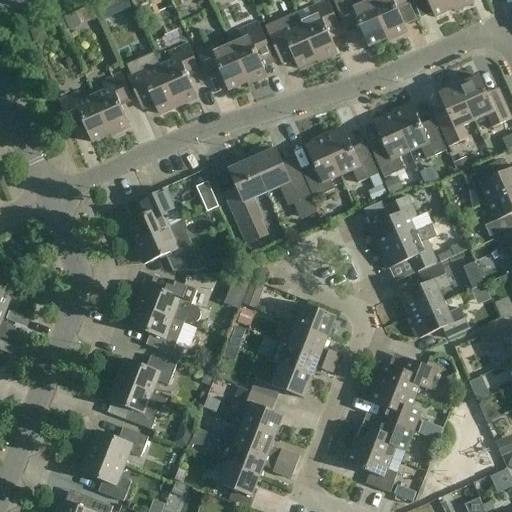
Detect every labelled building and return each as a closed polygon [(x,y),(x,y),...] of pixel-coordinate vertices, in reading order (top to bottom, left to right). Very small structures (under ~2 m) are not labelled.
[(332,0),(335,6),(346,30),(358,24),(368,48),(387,40),(387,39),(370,0),(332,0)] [(370,0),(387,39),(387,40),(388,42),(408,34),(396,7),(408,2),(407,0),(372,0),(371,1),(370,0)] [(454,10),(449,0),(412,0),(413,1),(414,0),(426,0),(435,19),(454,10)] [(472,0),(449,0),(454,10),(455,13),(475,4),(472,0)] [(318,61),(317,62),(318,64),(338,56),(326,29),(338,24),(328,1),(308,10),(312,18),(301,23),(300,20),(299,20),(318,61)] [(299,20),(299,21),(296,15),(265,28),(281,64),(294,59),(298,70),(317,62),(318,61),(299,20)] [(247,83),(247,84),(248,86),(268,77),(261,62),(273,57),(258,23),(238,32),(242,40),(231,45),(230,42),(229,43),(247,83)] [(247,83),(229,43),(230,45),(219,50),(216,41),(195,50),(206,74),(218,68),(228,92),(247,84),(247,83)] [(160,64),(159,65),(178,105),(177,106),(178,108),(198,99),(186,73),(198,68),(188,45),(168,54),(171,62),(161,67),(160,64)] [(158,114),(177,106),(178,105),(159,65),(153,53),(127,64),(130,70),(125,72),(136,96),(148,90),(158,114)] [(111,135),(110,135),(111,138),(131,129),(120,103),(132,97),(121,74),(101,83),(105,92),(94,96),(93,94),(111,135)] [(479,77),(459,86),(475,122),(487,117),(492,129),(511,120),(500,95),(489,99),(479,77)] [(475,122),(459,86),(439,95),(449,117),(438,122),(449,148),(468,139),(463,128),(475,122)] [(111,135),(93,94),(92,94),(93,97),(83,101),(79,93),(59,102),(69,125),(81,120),(92,143),(110,135),(111,135)] [(393,115),(410,153),(421,149),(426,161),(447,152),(435,125),(423,130),(411,104),(392,113),(393,115)] [(393,115),(374,123),(384,147),(372,152),(384,179),(404,170),(399,158),(410,153),(393,115)] [(324,136),(342,177),(353,172),(358,184),(370,179),(374,188),(368,191),(372,201),(387,195),(366,148),(354,153),(344,130),(337,133),(336,130),(324,136)] [(342,177),(324,136),(311,141),(312,144),(305,147),(316,170),(304,176),(314,199),(335,190),(331,182),(342,177)] [(250,156),(267,194),(280,188),(286,202),(296,197),(299,202),(311,197),(298,169),(287,174),(276,150),(273,151),(271,147),(250,156)] [(230,165),(232,170),(229,171),(240,195),(227,200),(247,245),(266,237),(259,222),(263,220),(254,199),(267,194),(250,156),(230,165)] [(487,202),(488,203),(511,192),(511,169),(505,173),(500,162),(464,178),(468,189),(472,209),(487,202)] [(219,208),(208,183),(196,188),(207,213),(219,208)] [(126,224),(135,245),(171,230),(170,228),(181,223),(167,191),(144,201),(150,214),(126,224)] [(511,192),(488,203),(496,222),(485,227),(490,238),(511,228),(511,217),(511,216),(511,215),(511,192)] [(370,227),(379,249),(432,225),(427,214),(417,218),(408,197),(384,208),(389,219),(370,227)] [(437,237),(432,225),(379,249),(389,270),(408,262),(414,275),(437,264),(427,241),(437,237)] [(166,256),(171,267),(173,272),(203,271),(187,237),(176,242),(171,230),(135,245),(144,265),(166,256)] [(511,257),(511,232),(496,240),(505,261),(511,257)] [(410,318),(444,303),(439,291),(451,286),(442,266),(419,275),(424,286),(400,296),(410,318)] [(145,285),(137,306),(184,324),(185,321),(190,323),(192,323),(193,323),(195,323),(196,322),(198,321),(199,320),(200,319),(200,317),(201,316),(201,314),(201,313),(200,311),(199,310),(198,308),(191,306),(197,292),(171,282),(167,293),(145,285)] [(0,307),(7,310),(5,309),(12,291),(14,292),(14,291),(0,285),(0,307)] [(263,289),(259,288),(252,285),(244,305),(255,309),(263,289)] [(511,297),(499,303),(504,316),(511,313),(511,297)] [(444,303),(410,318),(420,340),(443,330),(448,340),(470,330),(461,310),(449,315),(444,303)] [(296,326),(328,339),(336,318),(304,305),(296,326)] [(172,356),(184,324),(137,306),(129,326),(151,335),(146,346),(172,356)] [(0,329),(14,335),(16,328),(0,322),(5,310),(6,311),(7,310),(0,307),(0,329)] [(324,349),(328,339),(296,326),(288,345),(288,346),(336,365),(340,355),(325,350),(325,349),(324,349)] [(511,359),(511,326),(496,334),(501,345),(505,343),(511,359)] [(239,349),(246,331),(235,327),(229,345),(239,349)] [(0,337),(11,342),(14,335),(0,329),(0,337)] [(281,364),(280,366),(312,379),(316,368),(318,369),(332,374),(336,365),(288,346),(288,345),(277,341),(270,360),(281,364)] [(471,363),(496,357),(493,346),(469,352),(471,363)] [(153,395),(153,394),(157,382),(169,387),(176,367),(151,357),(146,368),(125,360),(117,381),(153,395)] [(383,367),(376,383),(416,399),(420,388),(430,392),(438,372),(414,362),(409,374),(386,365),(385,368),(383,367)] [(304,399),(312,379),(280,366),(272,387),(256,380),(251,392),(276,401),(280,390),(304,399)] [(152,431),(159,411),(168,399),(153,394),(153,395),(117,381),(109,401),(130,410),(126,421),(152,431)] [(394,412),(390,423),(414,433),(421,414),(411,410),(416,399),(376,383),(370,399),(373,400),(371,404),(394,412)] [(251,404),(243,425),(276,437),(284,417),(272,412),(276,401),(251,392),(247,403),(251,404)] [(359,428),(352,444),(392,460),(399,441),(409,445),(414,433),(390,423),(385,434),(363,425),(361,429),(359,428)] [(235,445),(296,468),(300,457),(282,450),(281,452),(273,449),(273,448),(271,448),(276,437),(243,425),(235,445)] [(97,432),(89,452),(125,466),(129,454),(141,459),(149,439),(123,429),(119,440),(97,432)] [(392,460),(352,444),(346,460),(349,461),(347,465),(370,474),(366,485),(390,494),(398,475),(388,471),(392,460)] [(235,445),(228,465),(260,477),(264,467),(265,468),(265,467),(274,471),(273,472),(291,479),(296,468),(235,445)] [(125,466),(89,452),(81,473),(103,482),(98,493),(124,503),(131,483),(120,479),(125,466)] [(260,477),(228,465),(220,486),(252,498),(260,477)] [(175,481),(182,484),(187,472),(179,470),(175,481)] [(62,501),(57,511),(111,511),(113,508),(81,495),(77,507),(62,501)]
